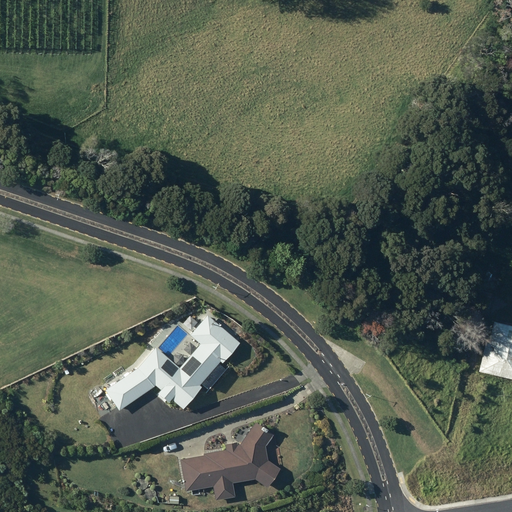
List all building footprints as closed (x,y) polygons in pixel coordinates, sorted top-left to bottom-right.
[(511,251),(483,244),(473,287),(504,294),(511,260),(511,251)] [(168,399),(180,409),(240,337),(204,309),(184,334),(197,345),(179,367),(152,346),(101,392),(116,411),(152,385),(156,390),(153,393),(164,403),(168,399)] [(485,341),(478,371),(511,378),(511,324),(493,320),(488,342),(485,341)] [(485,398),(476,402),(479,410),(489,406),(485,398)] [(263,459),(262,445),(270,433),(254,421),(237,444),(178,459),(182,491),(210,486),(212,500),(230,497),(230,482),(252,479),(263,486),(276,469),(263,459)]
